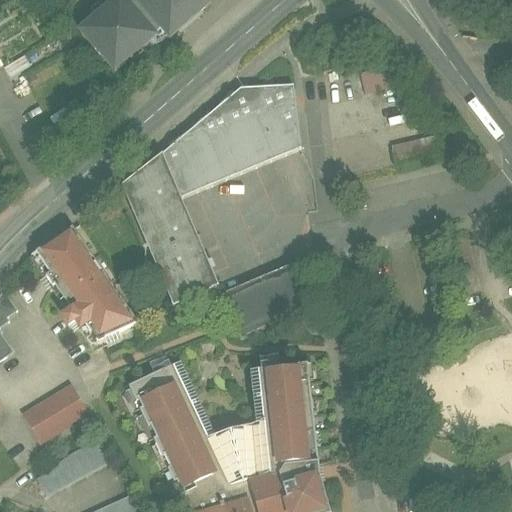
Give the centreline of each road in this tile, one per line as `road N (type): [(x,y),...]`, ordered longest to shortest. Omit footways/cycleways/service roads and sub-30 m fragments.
road 1 (residential): [(371,511),(325,226),(511,172)]
road 2 (secondary): [(288,0),(0,254)]
road 3 (secondary): [(408,0),(511,136)]
